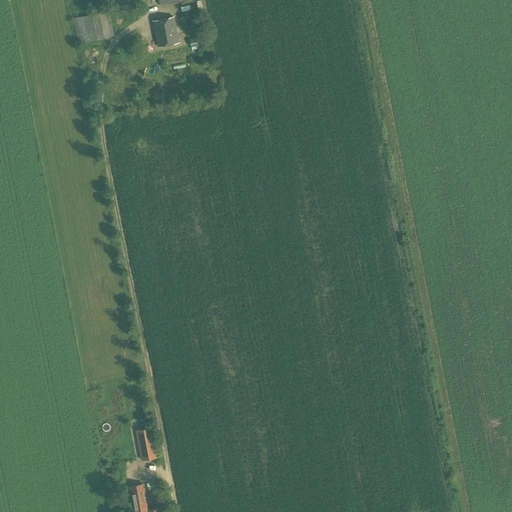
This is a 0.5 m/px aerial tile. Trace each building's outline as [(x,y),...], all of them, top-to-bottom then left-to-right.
[(190,13),(185,14),(188,32),(202,29),(199,11),(207,10),(205,0),(158,0),(160,6),(181,2),(182,4),(188,3),(190,13)] [(78,43),(114,36),(109,11),(73,18),(78,43)] [(179,42),(176,28),(174,17),(153,21),(158,46),(179,42)] [(191,47),(202,45),(201,37),(189,40),(191,47)] [(136,429),(141,460),(157,457),(152,426),(136,429)] [(147,511),(146,500),(144,492),(132,494),(135,511),(161,511),(160,508),(155,509),(147,511)]
